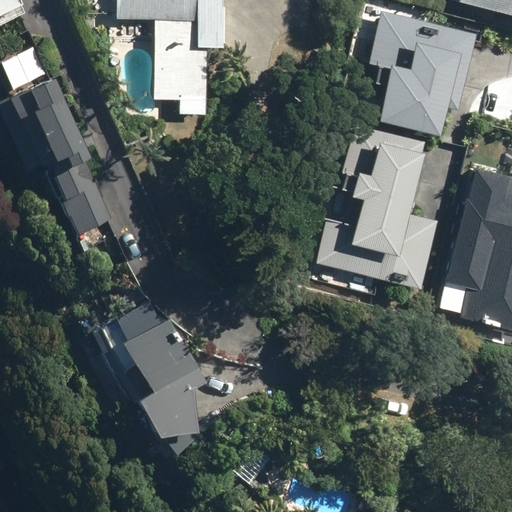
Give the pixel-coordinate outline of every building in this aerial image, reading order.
[(8,0),(0,0),(0,24),(17,17),(8,0)] [(109,0),(110,22),(147,22),(146,116),(161,116),(161,101),(172,101),(172,116),(198,117),(199,50),(212,50),(212,0),(109,0)] [(511,0),(434,0),(511,22),(511,0)] [(374,70),(361,124),(422,139),(442,58),(457,61),(463,34),(374,12),(361,67),(374,70)] [(0,56),(0,86),(38,72),(28,46),(0,56)] [(106,222),(46,82),(0,101),(0,134),(17,173),(36,165),(67,238),(106,222)] [(426,223),(391,214),(404,158),(407,158),(411,144),(343,126),(303,282),(366,298),(369,284),(408,294),(426,223)] [(511,182),(467,170),(436,283),(459,289),(451,319),(511,336),(511,333),(511,182)] [(194,385),(161,323),(158,324),(140,289),(73,324),(118,409),(140,398),(147,410),(194,385)] [(334,368),(279,365),(277,416),(332,419),(334,368)] [(242,485),(272,454),(251,434),(221,465),(242,485)] [(351,511),(353,486),(276,483),(274,511),(351,511)]
